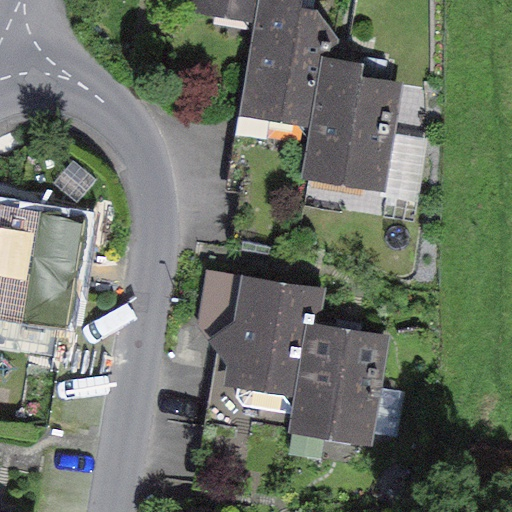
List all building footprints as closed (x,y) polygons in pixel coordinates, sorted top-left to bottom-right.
[(187,0),(187,10),(253,20),(256,0),(187,0)] [(300,5),(301,0),(256,0),(253,20),(238,115),(310,127),(323,54),(337,56),(341,39),(319,8),(300,5)] [(385,193),(406,81),(360,73),(362,61),(337,56),(323,54),(310,127),(301,178),(385,193)] [(96,224),(0,205),(0,313),(75,328),(96,224)] [(308,286),(226,272),(208,382),(289,396),(303,319),(308,286)] [(289,396),(284,429),(373,444),(392,334),(303,319),(289,396)] [(511,447),(473,441),(466,488),(511,494),(511,447)]
